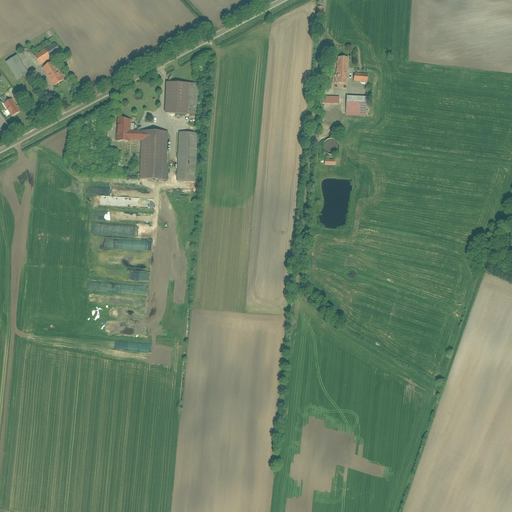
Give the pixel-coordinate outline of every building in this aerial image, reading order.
[(37,48),(33,41),(22,47),(26,54),(37,48)] [(35,57),(40,64),(59,51),(54,45),(35,57)] [(17,54),(6,60),(18,80),(29,73),(17,54)] [(335,59),(333,84),(345,85),(347,60),(335,59)] [(51,61),(42,66),(53,84),(62,79),(51,61)] [(352,74),(352,83),(366,84),(366,75),(352,74)] [(164,84),(162,114),(195,116),(197,86),(164,84)] [(366,99),(345,98),(345,116),(365,116),(366,99)] [(12,99),(5,104),(14,116),(21,110),(12,99)] [(167,180),(168,132),(130,130),(131,118),(118,118),(117,143),(131,143),(131,140),(143,141),(141,179),(167,180)] [(197,133),(180,133),(179,181),(196,182),(197,133)] [(327,140),(322,144),(322,149),(324,153),(330,156),(334,154),(337,150),(337,144),(332,140),(327,140)]
